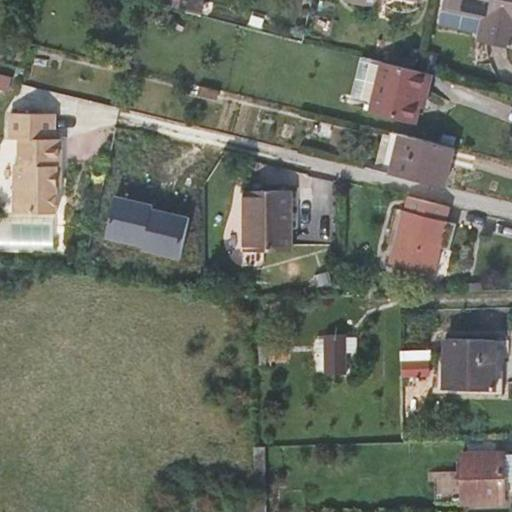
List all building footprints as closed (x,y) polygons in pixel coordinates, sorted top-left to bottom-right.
[(511,0),(445,0),(444,7),(485,16),(480,41),(511,48),(511,46),(511,0)] [(429,98),(435,73),(418,69),(386,61),(374,111),(418,122),(424,97),(429,98)] [(219,90),(201,86),(199,94),(217,98),(219,90)] [(55,138),(56,113),(11,113),(10,139),(20,139),(20,164),(16,164),(16,213),(58,213),(58,188),(58,167),(62,167),(62,139),(55,139),(55,138)] [(393,131),(384,170),(446,185),(455,146),(393,131)] [(293,248),(291,190),(245,190),(246,212),(253,211),(254,250),(293,248)] [(424,198),(411,194),(407,210),(405,209),(391,261),(434,271),(447,220),(445,220),(449,203),(424,198)] [(155,204),(117,196),(109,236),(146,244),(146,248),(184,256),(192,216),(154,208),(155,204)] [(350,370),(349,333),(327,334),(328,370),(350,370)] [(496,338),(446,337),(446,387),(496,388),(496,338)] [(284,361),(284,347),(272,347),(272,346),(259,345),(260,365),(271,366),(271,361),(284,361)] [(417,349),(404,350),(405,377),(433,376),(432,359),(417,359),(417,349)] [(266,511),(265,446),(255,446),(256,511),(266,511)] [(506,501),(504,451),(462,451),(464,502),(506,501)]
